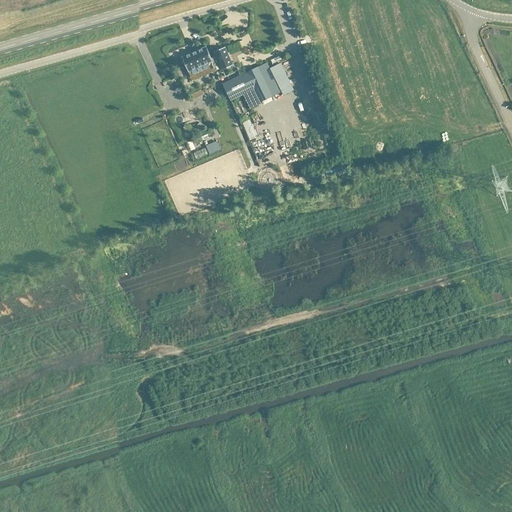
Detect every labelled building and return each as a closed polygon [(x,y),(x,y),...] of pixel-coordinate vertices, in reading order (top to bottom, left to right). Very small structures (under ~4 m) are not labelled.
[(217,60),(215,57),(211,59),(205,46),(205,47),(182,57),(182,56),(181,57),(188,73),(189,72),(196,69),(197,73),(206,70),(204,66),(211,63),(212,63),(212,62),(217,60)] [(213,52),(215,57),(217,60),(221,70),(232,66),(224,47),(213,52)] [(261,104),(260,102),(281,92),(270,69),(267,64),(224,85),(232,101),(239,97),(246,111),(261,104)] [(280,64),(270,69),(281,92),(283,96),(293,90),(280,64)] [(252,118),(242,122),(249,141),(260,136),(252,118)] [(284,179),(289,177),(285,166),(280,168),(284,179)]
